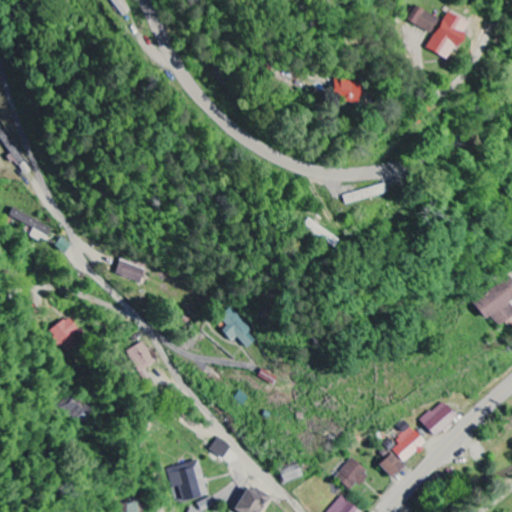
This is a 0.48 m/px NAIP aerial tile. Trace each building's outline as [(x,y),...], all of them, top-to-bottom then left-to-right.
[(109,0),(123,17),(130,12),(120,0),(109,0)] [(409,22),(434,35),(426,50),(447,61),(467,24),(447,13),(443,21),(417,7),(409,22)] [(333,99),(361,100),(361,83),(334,82),(333,99)] [(33,230),(29,236),(45,245),(52,230),(13,209),(9,217),(33,230)] [(116,275),(142,285),(146,271),(121,262),(116,275)] [(511,299),(511,278),(473,302),(485,321),(491,317),(497,327),(510,319),(511,322),(511,305),(509,301),(511,299)] [(231,343),(237,338),(248,350),(256,342),(249,334),(252,332),(232,308),(220,319),(227,327),(222,332),(231,343)] [(86,340),(70,318),(50,332),(67,354),(86,340)] [(126,352),(137,374),(154,366),(143,343),(126,352)] [(458,419),(446,402),(421,421),(433,438),(458,419)] [(391,450),(405,465),(427,444),(413,429),(391,450)] [(223,460),(232,448),(219,439),(210,451),(223,460)] [(391,480),(404,468),(392,455),(379,467),(391,480)] [(368,474),(352,460),(335,480),(352,493),(368,474)] [(208,496),(198,462),(168,470),(173,490),(180,488),(184,503),(208,496)] [(280,472),(283,484),(303,479),(300,467),(280,472)] [(262,511),(270,500),(248,487),(233,511),(262,511)] [(359,511),(341,497),(329,511),(359,511)]
